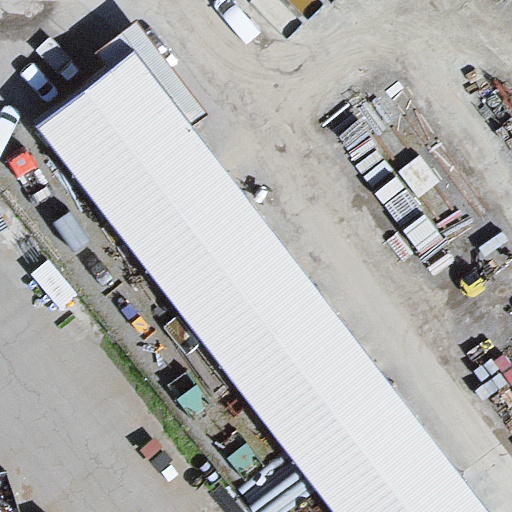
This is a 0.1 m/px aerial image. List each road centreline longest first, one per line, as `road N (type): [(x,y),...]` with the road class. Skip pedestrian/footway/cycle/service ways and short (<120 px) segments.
road 1 (unknown): [(0,326),(167,511)]
road 2 (unknown): [(117,0),(234,32)]
